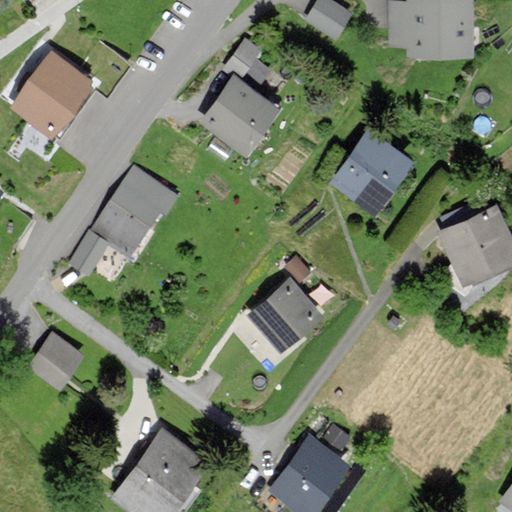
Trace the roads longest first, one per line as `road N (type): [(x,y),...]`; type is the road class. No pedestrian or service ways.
road 1 (residential): [(28,278),(258,440),(292,415),(436,227)]
road 2 (residential): [(28,278),(200,38)]
